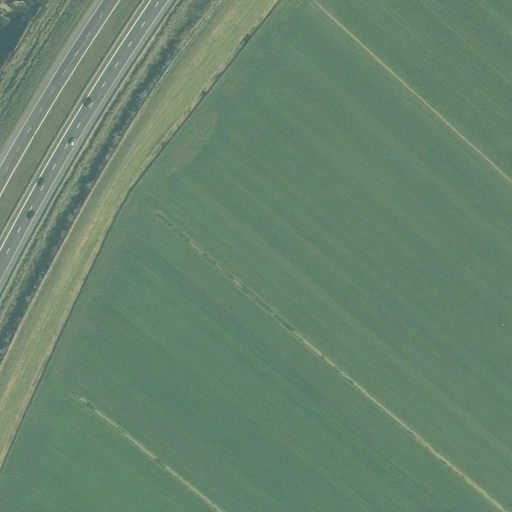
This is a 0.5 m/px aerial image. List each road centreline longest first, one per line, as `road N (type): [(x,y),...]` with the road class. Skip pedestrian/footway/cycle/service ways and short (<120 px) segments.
road 1 (motorway): [(0,268),(159,0)]
road 2 (motorway): [(110,0),(0,174)]
